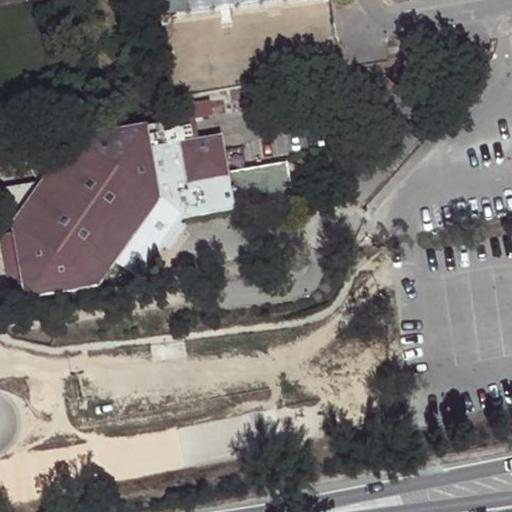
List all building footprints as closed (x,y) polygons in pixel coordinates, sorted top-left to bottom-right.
[(166,0),(171,25),(312,0),(166,0)] [(215,100),(178,107),(181,129),(218,122),(215,100)] [(27,299),(30,311),(101,298),(121,273),(146,288),(189,227),(295,209),(289,171),(232,181),(225,144),(184,151),(181,129),(74,149),(53,178),(45,190),(43,192),(8,199),(17,246),(27,299)] [(45,164),(34,172),(45,190),(53,178),(45,164)] [(27,299),(17,246),(6,248),(16,301),(27,299)]
